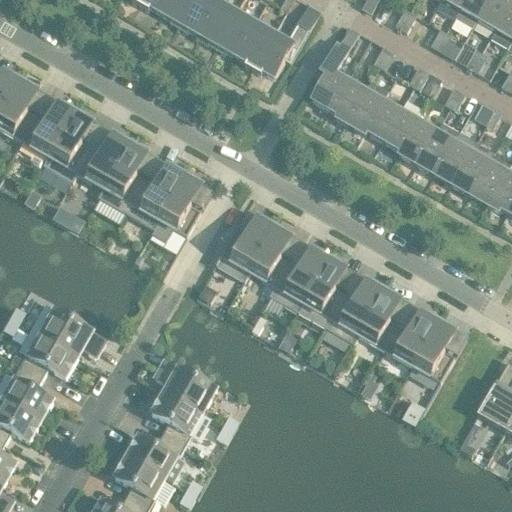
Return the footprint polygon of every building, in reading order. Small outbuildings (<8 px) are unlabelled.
[(171,0),(146,0),(143,6),(157,15),(156,18),(160,20),(171,0)] [(196,0),(171,0),(160,20),(172,27),(173,24),(180,28),(196,0)] [(218,6),(208,0),(196,0),(180,28),(193,36),(192,39),(197,42),(218,6)] [(296,1),(293,0),(287,0),(280,13),(287,17),(296,1)] [(380,0),(371,0),(364,12),(371,16),(380,0)] [(467,0),(444,0),(442,4),(460,14),(467,0)] [(477,24),(491,0),(467,0),(460,14),(454,24),(472,34),(477,24)] [(491,0),(477,24),(495,34),(511,5),(511,3),(511,4),(505,0),(491,0)] [(511,45),(511,5),(495,34),(489,44),(507,54),(511,45)] [(237,16),(218,6),(197,42),(208,48),(209,45),(217,50),(237,16)] [(299,27),(295,33),(282,25),(274,38),(255,72),(274,84),(285,65),(290,68),(321,15),(312,11),(302,29),(299,27)] [(256,27),(237,16),(217,50),(229,57),(228,60),(234,64),(256,27)] [(401,34),(409,20),(403,17),(395,31),(401,34)] [(409,20),(401,34),(407,37),(415,24),(409,20)] [(256,27),(234,64),(244,69),(245,66),(255,72),(274,38),(256,27)] [(330,116),(348,85),(336,78),(359,37),(352,33),(342,51),(337,49),(321,78),(326,81),(312,105),(330,116)] [(436,54),(444,41),(439,37),(431,51),(436,54)] [(444,41),(436,54),(442,58),(450,44),(444,41)] [(381,68),(389,55),(383,51),(375,65),(381,68)] [(389,55),(381,68),(387,72),(395,58),(389,55)] [(472,75),(480,61),(474,58),(466,71),(472,75)] [(480,61),(472,75),(478,78),(485,64),(480,61)] [(416,89),(424,75),(419,72),(411,85),(416,89)] [(424,75),(416,89),(422,92),(430,78),(424,75)] [(0,122),(21,86),(8,78),(0,92),(0,122)] [(507,95),(511,86),(511,79),(509,78),(501,92),(507,95)] [(348,85),(330,116),(338,120),(336,123),(346,129),(366,95),(348,85)] [(0,134),(22,147),(37,122),(22,114),(34,93),(21,86),(0,122),(0,134)] [(366,95),(346,129),(347,129),(349,126),(356,130),(354,133),(364,139),(384,105),(388,98),(370,88),(366,95)] [(452,109),(460,95),(454,92),(446,106),(452,109)] [(460,95),(452,109),(458,112),(466,99),(460,95)] [(384,146),(401,115),(384,105),(364,139),(365,139),(367,136),(384,146)] [(44,172),(76,117),(63,110),(51,131),(37,122),(22,147),(48,162),(43,171),(44,172)] [(487,129),(495,116),(489,112),(482,126),(487,129)] [(419,126),(401,115),(384,146),(401,156),(399,159),(419,126)] [(495,116),(487,129),(493,133),(501,119),(495,116)] [(72,187),(91,154),(77,146),(89,124),(76,117),(44,172),(72,187)] [(419,126),(399,159),(410,165),(412,162),(418,166),(416,169),(417,170),(437,136),(419,126)] [(437,136),(417,170),(427,176),(429,172),(436,176),(434,179),(435,180),(459,138),(441,128),(437,136)] [(459,138),(435,180),(445,186),(447,182),(454,186),(452,189),(452,190),(476,148),(459,138)] [(99,203),(131,149),(118,141),(106,162),(91,154),(72,187),(73,188),(78,179),(103,194),(98,202),(99,203)] [(476,148),(452,190),(463,196),(465,192),(471,196),(469,200),(470,200),(490,166),(494,158),(476,148)] [(126,219),(146,185),(132,177),(144,156),(131,149),(99,203),(126,219)] [(488,210),(507,176),(490,166),(470,200),(480,206),(482,203),(489,206),(487,210),(488,210)] [(154,235),(185,180),(172,173),(160,194),(146,185),(126,219),(154,235)] [(511,208),(511,179),(507,176),(488,210),(498,216),(500,213),(507,217),(511,208)] [(152,238),(166,247),(173,234),(187,242),(213,196),(212,196),(200,217),(186,209),(198,188),(185,180),(154,235),(152,238)] [(244,286),(275,232),(262,224),(250,245),(236,237),(248,216),(247,216),(215,270),(244,286)] [(271,302),(290,268),(276,260),(288,239),(275,232),(244,286),(245,287),(250,278),(274,293),(269,301),(271,302)] [(298,318),(329,263),(316,256),(304,277),(290,268),(271,302),(298,318)] [(298,318),(325,334),(345,300),(330,292),(342,271),(329,263),(298,318)] [(353,349),(384,295),(371,287),(359,308),(345,300),(325,334),(353,349)] [(385,356),(399,331),(385,323),(397,302),(384,295),(353,349),(354,350),(359,342),(385,356)] [(33,337),(78,363),(82,355),(95,362),(105,344),(48,311),(33,337)] [(412,372),(439,326),(426,319),(414,340),(399,331),(385,356),(412,372)] [(439,326),(412,372),(441,388),(467,342),(466,342),(454,363),(440,355),(452,334),(439,326)] [(78,363),(33,337),(21,357),(27,361),(20,372),(42,385),(49,373),(66,383),(78,363)] [(164,398),(209,424),(209,423),(202,419),(217,394),(166,365),(156,383),(168,391),(164,398)] [(483,424),(506,437),(511,425),(511,396),(510,395),(511,391),(511,368),(509,366),(474,427),(480,430),(483,424)] [(42,385),(20,372),(14,383),(8,380),(0,394),(0,402),(41,427),(53,406),(36,396),(42,385)] [(163,440),(185,453),(191,442),(197,445),(209,424),(164,398),(152,419),(169,429),(163,440)] [(0,445),(6,448),(12,437),(29,447),(41,427),(0,402),(0,403),(3,405),(0,410),(0,445)] [(185,453),(163,440),(156,451),(139,441),(127,462),(165,484),(176,464),(178,465),(185,453)] [(0,458),(6,448),(0,445),(0,487),(5,490),(16,470),(0,460),(0,458)] [(165,484),(127,462),(115,483),(132,493),(126,504),(139,511),(150,511),(155,505),(153,504),(165,484)] [(5,490),(0,487),(0,511),(8,511),(13,505),(0,498),(5,490)]
